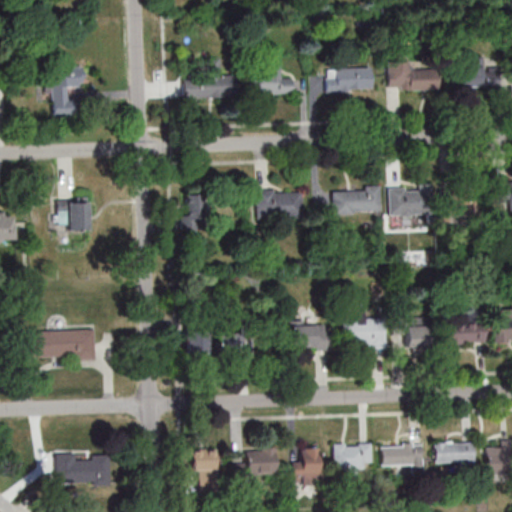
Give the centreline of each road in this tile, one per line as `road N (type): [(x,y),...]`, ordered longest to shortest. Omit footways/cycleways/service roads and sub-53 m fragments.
road 1 (residential): [(511,135),(0,154)]
road 2 (residential): [(153,511),(136,0)]
road 3 (residential): [(511,392),(0,409)]
